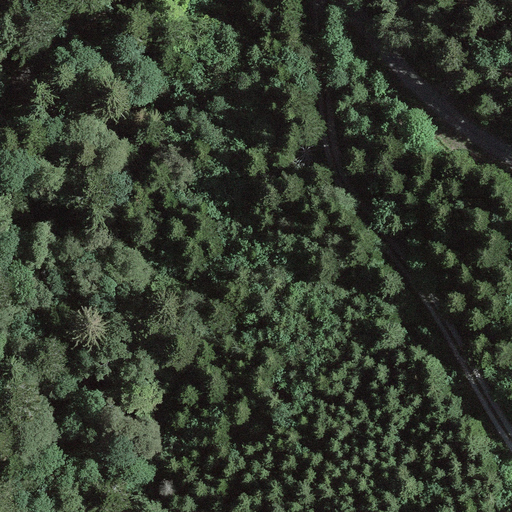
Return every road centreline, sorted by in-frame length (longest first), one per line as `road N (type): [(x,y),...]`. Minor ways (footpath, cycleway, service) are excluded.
road 1 (track): [(511,437),(452,333),(359,212),(330,159),(318,0)]
road 2 (unclassified): [(511,159),(429,104),(344,0)]
road 3 (unclassified): [(112,0),(20,84),(0,117)]
